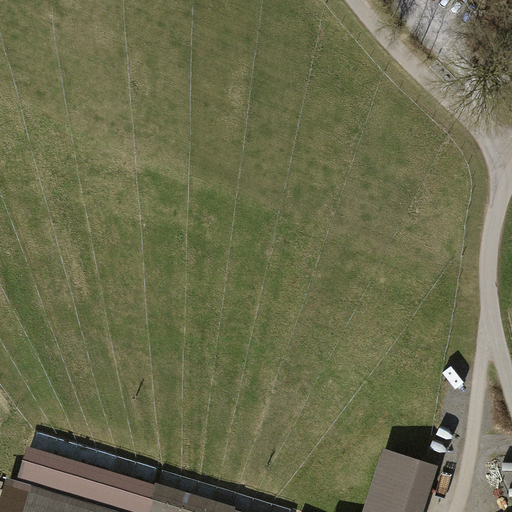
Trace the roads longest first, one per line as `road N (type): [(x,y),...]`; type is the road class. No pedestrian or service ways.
road 1 (residential): [(511,157),(355,0)]
road 2 (residential): [(511,387),(487,280),(494,215),(511,173)]
road 3 (track): [(491,318),(458,511)]
